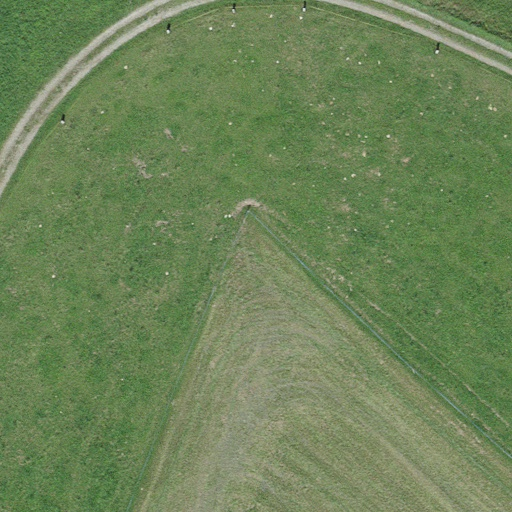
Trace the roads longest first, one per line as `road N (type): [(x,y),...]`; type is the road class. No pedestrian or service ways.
road 1 (track): [(185,0),(133,21),(57,84),(0,183)]
road 2 (track): [(511,67),(397,16),(339,0)]
